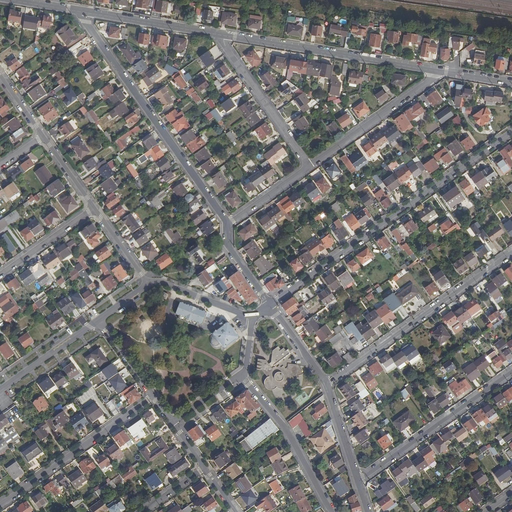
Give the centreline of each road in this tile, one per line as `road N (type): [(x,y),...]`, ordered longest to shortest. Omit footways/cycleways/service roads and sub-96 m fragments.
road 1 (residential): [(269,305),(511,131)]
road 2 (unclassified): [(82,10),(226,225)]
road 3 (residential): [(511,251),(324,383)]
road 4 (tertiary): [(436,70),(222,35)]
road 5 (residential): [(357,480),(511,370)]
road 6 (unclassified): [(0,504),(152,396)]
road 7 (residential): [(241,375),(331,511)]
road 8 (residential): [(436,70),(308,166)]
road 9 (residential): [(308,166),(222,35)]
road 10 (tertiary): [(222,35),(82,10)]
road 11 (unclassified): [(0,390),(98,320)]
